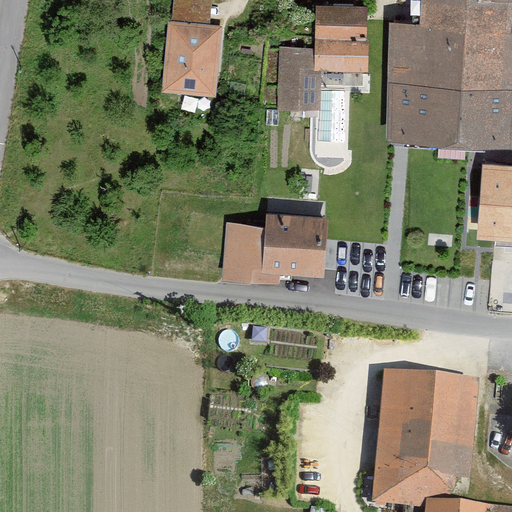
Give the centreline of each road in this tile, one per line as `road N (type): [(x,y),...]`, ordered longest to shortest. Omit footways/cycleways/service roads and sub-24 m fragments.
road 1 (residential): [(0,263),(511,330)]
road 2 (residential): [(19,0),(0,144)]
